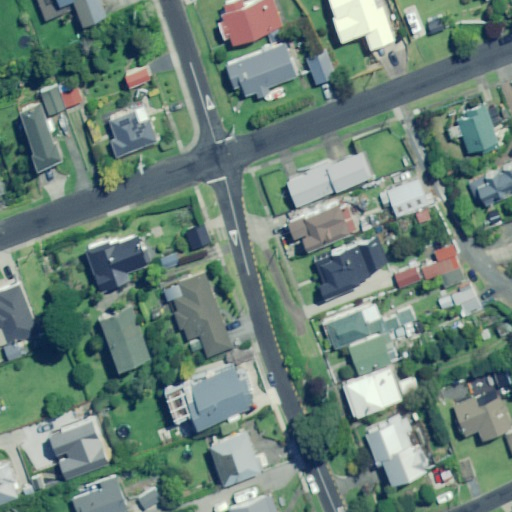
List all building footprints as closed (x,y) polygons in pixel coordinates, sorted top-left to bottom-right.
[(40,0),(47,18),(68,10),(64,0),(75,0),(84,22),(107,14),(101,0),(40,0)] [(284,24),(275,0),(256,0),(245,4),(243,0),(228,0),(224,1),(227,11),(225,12),(235,41),(284,24)] [(377,5),(375,0),(330,0),(342,36),(367,29),(372,46),(395,39),(384,3),(377,5)] [(281,27),(268,31),(273,44),(285,40),(281,27)] [(299,74),(288,41),(229,61),(236,84),(242,82),(245,93),(257,89),(259,94),(271,90),(269,84),(299,74)] [(328,76),(319,53),(309,57),(318,80),(328,76)] [(152,77),(146,61),(123,71),(129,86),(152,77)] [(59,82),(67,106),(84,100),(75,76),(59,82)] [(66,107),(57,82),(42,88),(51,112),(66,107)] [(158,139),(145,104),(110,117),(117,134),(111,136),(118,155),(158,139)] [(503,122),(496,104),(473,112),(472,109),(458,114),(471,149),(500,139),(494,125),(503,122)] [(44,105),(24,111),(36,149),(33,150),(38,166),(63,159),(58,142),(55,143),(44,105)] [(373,175),(364,150),(332,162),(330,158),(307,167),(307,170),(288,177),(298,203),(373,175)] [(511,163),(469,182),(477,201),(482,199),(484,204),(503,196),(501,191),(511,186),(511,163)] [(429,203),(421,177),(389,188),(397,214),(429,203)] [(358,229),(347,197),(290,218),(296,233),(303,231),(309,247),(358,229)] [(427,207),(416,211),(420,222),(431,218),(427,207)] [(212,241),(206,222),(188,228),(194,247),(212,241)] [(148,264),(137,231),(88,247),(101,288),(130,278),(128,270),(148,264)] [(456,253),(459,252),(451,233),(432,241),(440,259),(456,253)] [(322,281),(326,293),(333,291),(334,293),(363,283),(362,280),(372,276),(369,268),(378,265),(377,262),(384,259),(376,236),(316,259),(325,280),(322,281)] [(180,263),(176,253),(162,258),(166,268),(180,263)] [(440,259),(432,263),(443,288),(466,278),(456,253),(440,259)] [(421,278),(415,264),(396,272),(402,286),(421,278)] [(233,345),(206,271),(165,286),(174,310),(176,310),(186,338),(201,332),(209,354),(233,345)] [(17,340),(39,332),(23,285),(22,286),(20,282),(0,289),(0,324),(2,324),(8,340),(5,342),(11,359),(22,355),(17,340)] [(482,308),(474,286),(455,293),(463,316),(482,308)] [(453,304),(450,294),(437,299),(441,309),(453,304)] [(381,318),(382,318),(376,302),(328,320),(337,346),(349,341),(384,328),(381,318)] [(151,353),(133,304),(103,315),(121,364),(151,353)] [(511,318),(497,325),(501,337),(511,331),(511,318)] [(389,329),(350,343),(360,371),(399,357),(389,329)] [(257,356),(253,344),(237,349),(241,362),(257,356)] [(242,382),(237,364),(164,387),(174,418),(190,413),(192,421),(197,419),(199,423),(229,414),(230,418),(240,415),(239,410),(256,404),(249,380),(242,382)] [(404,394),(392,365),(345,383),(356,412),(404,394)] [(13,383),(8,369),(0,371),(0,372),(5,387),(13,383)] [(511,424),(511,418),(502,393),(484,400),(481,394),(454,404),(465,432),(480,426),(484,436),(511,424)] [(407,429),(413,427),(408,416),(402,418),(400,411),(388,416),(390,419),(366,430),(377,456),(382,454),(393,478),(427,463),(415,437),(411,439),(407,429)] [(257,455),(248,429),(213,441),(227,481),(264,468),(260,455),(257,455)] [(476,477),(469,459),(458,464),(465,481),(476,477)] [(0,502),(18,496),(15,488),(20,486),(11,461),(0,464),(0,502)] [(130,507),(118,473),(103,479),(87,484),(89,490),(73,496),(78,510),(84,508),(85,511),(127,511),(126,508),(130,507)] [(163,497),(156,486),(141,496),(148,507),(163,497)] [(259,496),(257,488),(235,495),(239,511),(279,511),(274,492),(259,496)]
